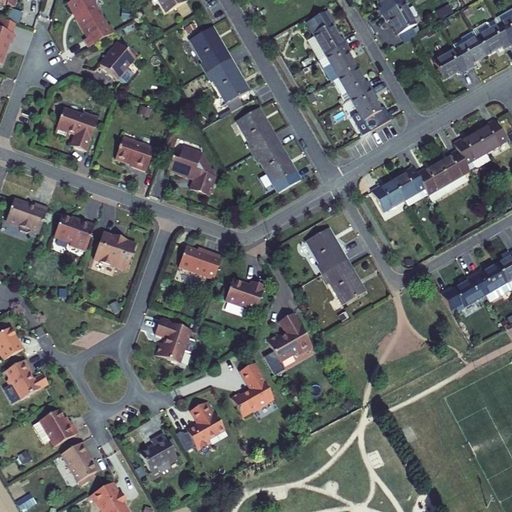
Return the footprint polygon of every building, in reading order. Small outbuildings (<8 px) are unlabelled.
[(0,0),(0,3),(13,8),(16,0),(0,0)] [(84,42),(88,49),(114,34),(110,27),(108,28),(91,0),(75,0),(67,5),(88,39),(84,42)] [(187,3),(185,0),(157,0),(166,15),(187,3)] [(403,4),(400,0),(377,0),(382,8),(379,9),(383,16),(403,4)] [(383,16),(387,23),(390,21),(398,36),(416,26),(403,4),(383,16)] [(511,10),(495,20),(495,21),(498,27),(510,47),(511,45),(511,10)] [(17,23),(21,16),(12,12),(9,19),(17,23)] [(307,42),(319,62),(326,58),(346,46),(342,39),(339,41),(331,27),(334,25),(327,13),(307,24),(315,38),(307,42)] [(0,51),(3,43),(6,44),(9,34),(7,33),(10,23),(0,19),(0,51)] [(488,25),(492,30),(498,27),(495,21),(488,25)] [(503,51),(510,47),(498,27),(492,30),(488,25),(486,24),(473,32),(477,39),(487,56),(501,48),(503,51)] [(200,66),(206,75),(231,60),(212,29),(189,42),(203,64),(200,66)] [(467,72),(474,68),(472,65),(487,56),(477,39),(473,32),(459,41),(459,42),(462,47),(455,51),(467,72)] [(455,51),(462,47),(459,42),(452,46),(455,51)] [(118,45),(100,67),(116,81),(135,59),(118,45)] [(326,58),(339,79),(356,69),(347,55),(350,53),(346,46),(326,58)] [(455,51),(433,64),(443,81),(458,73),(460,76),(467,72),(455,51)] [(206,75),(211,84),(213,83),(226,105),(249,92),(231,60),(206,75)] [(371,89),(367,82),(364,84),(356,69),(339,79),(333,82),(346,104),(351,101),(371,89)] [(375,96),(371,89),(351,101),(359,114),(353,118),(352,120),(357,128),(359,129),(365,125),(364,123),(381,113),(372,98),(375,96)] [(82,117),(63,110),(55,133),(67,138),(68,134),(74,137),(71,148),(86,153),(98,120),(83,114),(82,117)] [(277,141),(259,110),(236,123),(249,145),(247,147),(252,156),(277,141)] [(494,122),(486,127),(487,129),(475,136),(486,155),(506,143),(494,122)] [(457,152),(465,166),(471,163),(475,169),(478,170),(490,163),(486,155),(475,136),(463,143),(462,141),(453,146),(457,152)] [(154,150),(123,139),(115,161),(126,164),(126,163),(132,165),(131,168),(146,173),(154,150)] [(280,182),(286,179),(296,173),(277,141),(252,156),(258,165),(260,164),(275,190),(283,186),(280,182)] [(190,191),(208,198),(215,179),(201,155),(182,149),(178,162),(172,159),(167,172),(186,179),(187,177),(194,180),(190,191)] [(437,166),(452,191),(467,183),(463,176),(469,173),(465,166),(457,152),(449,157),(450,159),(437,166)] [(471,163),(465,166),(469,173),(470,174),(478,170),(475,169),(471,163)] [(434,193),(438,200),(452,191),(437,166),(425,173),(424,171),(416,176),(424,190),(428,197),(434,193)] [(393,183),(404,202),(424,190),(416,176),(412,170),(404,174),(405,176),(393,183)] [(381,190),(380,189),(371,193),(383,214),(404,202),(393,183),(381,190)] [(438,200),(434,193),(428,197),(432,203),(438,200)] [(30,232),(39,235),(48,209),(35,205),(34,208),(14,201),(6,223),(19,228),(20,232),(27,234),(30,233),(30,232)] [(69,247),(86,253),(95,226),(86,223),(85,225),(61,217),(54,238),(70,244),(69,247)] [(317,267),(322,276),(347,262),(328,230),(306,243),(319,266),(317,267)] [(136,246),(103,234),(93,261),(124,272),(127,270),(136,246)] [(178,269),(214,281),(222,258),(212,255),(211,257),(197,252),(186,248),(178,269)] [(511,258),(496,266),(506,284),(510,291),(511,289),(511,253),(509,255),(511,258)] [(322,276),(327,285),(329,284),(342,307),(365,293),(347,262),(322,276)] [(368,262),(353,268),(358,280),(373,274),(368,262)] [(482,275),(480,272),(473,276),(485,296),(506,284),(496,266),(482,275)] [(473,276),(466,280),(468,283),(453,291),(451,289),(440,295),(452,315),(485,296),(473,276)] [(225,303),(255,313),(265,288),(252,283),(250,287),(232,281),(225,303)] [(280,339),(279,336),(267,343),(280,364),(297,354),(298,356),(312,348),(293,315),(279,323),(286,336),(280,339)] [(160,344),(156,356),(179,365),(184,353),(189,355),(190,354),(194,343),(193,341),(188,339),(191,332),(169,324),(162,322),(160,321),(155,335),(166,339),(164,345),(160,344)] [(0,335),(0,355),(4,362),(23,350),(11,329),(0,335)] [(14,388),(21,401),(48,385),(42,375),(33,380),(29,375),(31,373),(24,362),(5,373),(8,379),(7,382),(10,387),(14,388)] [(258,373),(254,365),(240,373),(250,392),(241,397),(239,395),(231,400),(242,419),(274,401),(269,392),(269,389),(259,372),(258,373)] [(190,413),(197,425),(186,432),(197,452),(210,444),(208,441),(224,432),(208,402),(190,413)] [(48,436),(55,448),(77,435),(70,423),(67,425),(59,411),(33,427),(41,440),(48,436)] [(168,465),(177,460),(172,451),(167,442),(163,435),(151,442),(154,447),(140,455),(151,475),(158,471),(159,472),(162,473),(168,470),(168,465)] [(44,445),(51,441),(48,436),(41,440),(44,445)] [(167,442),(172,451),(176,448),(171,440),(167,442)] [(90,456),(83,444),(61,456),(77,484),(96,473),(90,462),(87,457),(90,456)] [(119,496),(120,496),(113,484),(93,496),(96,501),(94,502),(99,511),(100,510),(101,511),(127,511),(124,504),(119,496)]
